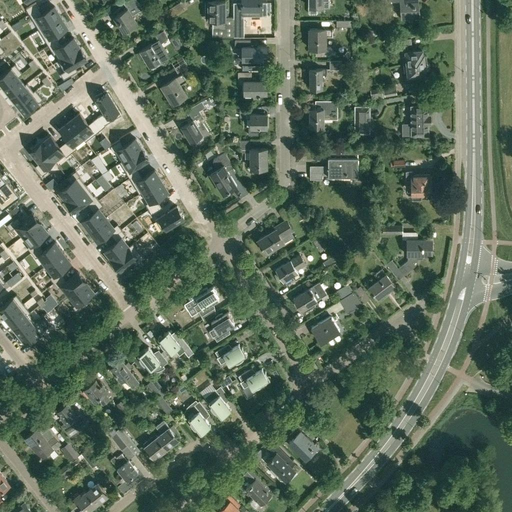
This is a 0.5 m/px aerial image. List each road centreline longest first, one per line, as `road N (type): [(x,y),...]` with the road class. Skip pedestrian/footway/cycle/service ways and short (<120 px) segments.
road 1 (residential): [(112,67),(3,150),(132,310)]
road 2 (residential): [(221,238),(284,187),(283,0)]
road 3 (secondary): [(470,266),(471,0)]
road 4 (secondary): [(325,511),(429,387),(465,290)]
road 5 (residential): [(221,238),(112,67)]
road 6 (residential): [(302,380),(221,238)]
road 7 (residential): [(302,380),(326,376),(426,301)]
road 8 (residential): [(111,511),(191,448),(231,453)]
